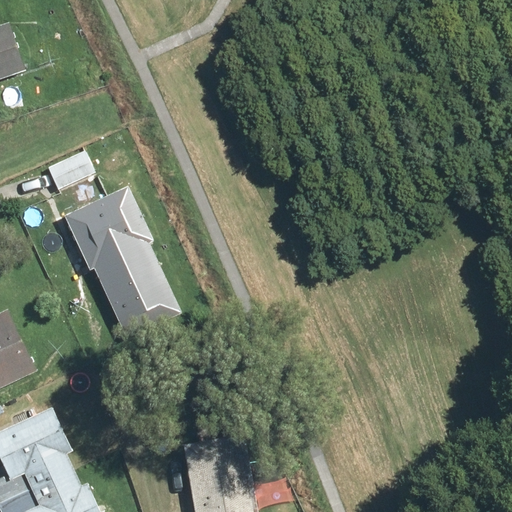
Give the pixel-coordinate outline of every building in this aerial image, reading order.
[(0,80),(25,71),(8,24),(0,26),(0,80)] [(99,173),(89,150),(49,166),(59,190),(99,173)] [(131,190),(67,218),(91,271),(97,269),(128,337),(182,312),(151,244),(154,242),(131,190)] [(0,389),(38,372),(7,309),(0,312),(0,389)] [(0,511),(106,511),(92,482),(82,487),(69,457),(78,453),(56,405),(37,414),(34,407),(23,412),(27,421),(0,433),(0,458),(8,475),(0,478),(0,511)] [(291,511),(284,466),(251,471),(244,428),(186,437),(197,511),(291,511)]
